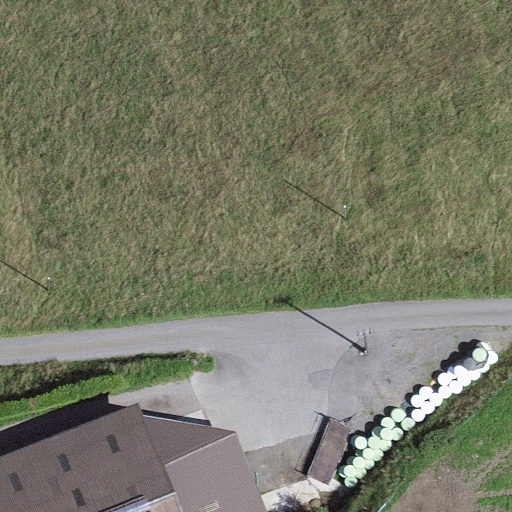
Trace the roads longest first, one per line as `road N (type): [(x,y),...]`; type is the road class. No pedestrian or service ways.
road 1 (unclassified): [(0,347),(511,311)]
road 2 (track): [(294,324),(180,397),(0,459)]
